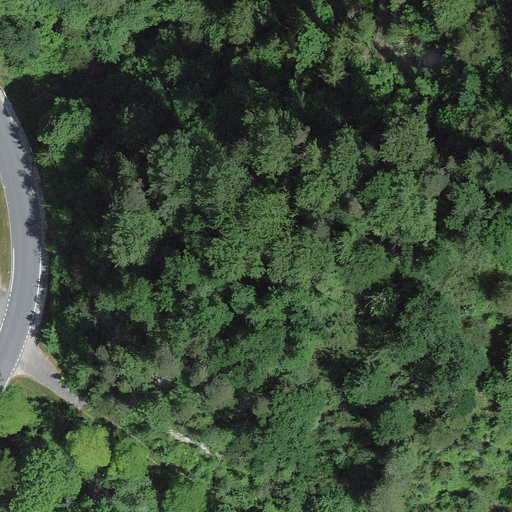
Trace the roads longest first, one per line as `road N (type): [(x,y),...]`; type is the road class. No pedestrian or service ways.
road 1 (tertiary): [(0,366),(19,318),(28,257),(21,191),(0,129)]
road 2 (track): [(239,511),(81,405)]
